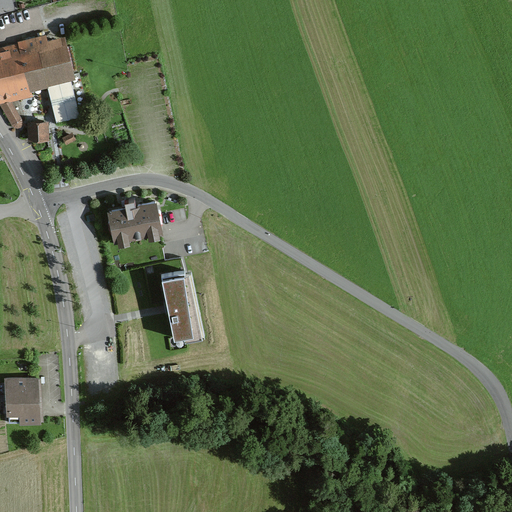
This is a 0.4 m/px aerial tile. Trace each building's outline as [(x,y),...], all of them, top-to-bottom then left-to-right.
[(0,97),(8,95),(73,79),(62,39),(47,42),(46,37),(20,44),(21,47),(0,52),(0,97)] [(25,123),(8,95),(0,97),(0,104),(15,129),(25,123)] [(46,139),(45,123),(29,123),(30,140),(46,139)] [(72,134),(64,138),(67,143),(75,139),(72,134)] [(109,209),(115,241),(118,241),(119,246),(130,244),(129,239),(147,236),(147,239),(160,237),(158,231),(161,231),(155,200),(109,209)] [(180,330),(202,325),(190,262),(167,267),(180,330)] [(40,420),(37,376),(6,378),(8,412),(20,411),(21,421),(40,420)]
